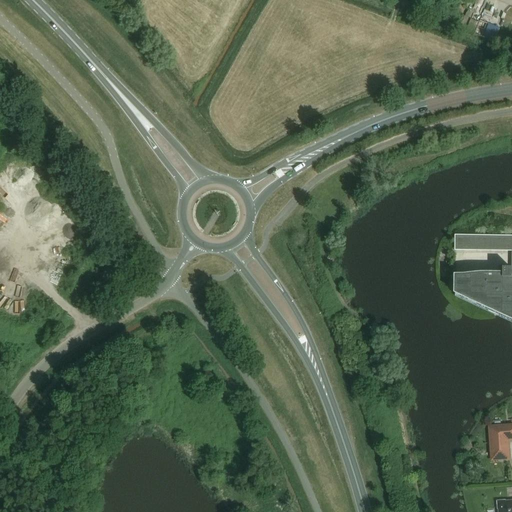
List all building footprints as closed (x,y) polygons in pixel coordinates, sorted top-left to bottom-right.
[(511,237),(456,236),(456,249),(511,249),(511,237)] [(511,314),(511,272),(511,273),(511,269),(502,269),(502,275),(480,275),(464,277),(454,277),(454,278),(455,278),(455,293),(470,293),(470,300),(486,300),(486,307),(501,307),(501,314),(511,314)] [(4,287),(0,296),(0,298),(9,303),(14,292),(4,287)] [(511,425),(489,427),(490,445),(489,447),(490,450),(491,451),(492,460),(500,459),(502,460),(506,460),(506,459),(508,459),(507,439),(511,438),(511,425)] [(511,511),(511,500),(505,501),(505,500),(497,501),(497,509),(498,509),(498,511),(511,511)]
